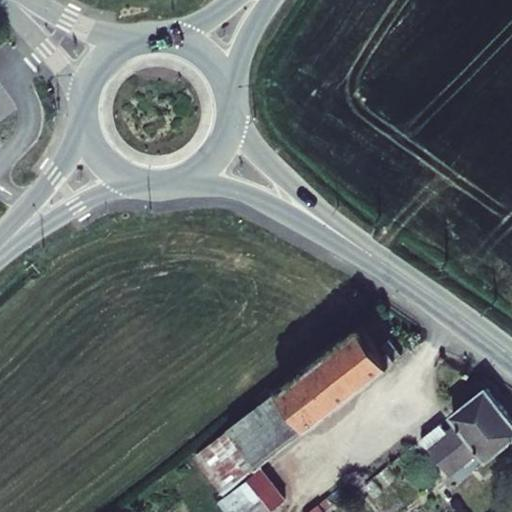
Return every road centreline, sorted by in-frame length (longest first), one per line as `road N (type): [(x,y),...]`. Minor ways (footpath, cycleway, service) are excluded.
road 1 (track): [(296,511),(329,453),(468,323)]
road 2 (tertiary): [(174,184),(255,200),(372,256)]
road 3 (tertiary): [(372,256),(277,174),(232,107)]
road 4 (tertiary): [(0,253),(102,193),(156,185)]
road 5 (tertiary): [(372,256),(511,355)]
road 6 (residential): [(36,35),(4,65),(29,122),(0,165)]
